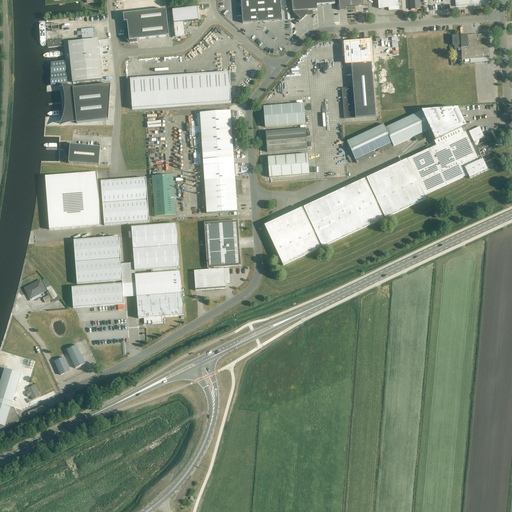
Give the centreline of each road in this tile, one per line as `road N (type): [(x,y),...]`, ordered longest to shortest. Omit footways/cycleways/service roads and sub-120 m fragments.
road 1 (unclassified): [(61,394),(248,291),(258,273),(253,196)]
road 2 (unclassified): [(277,69),(320,30),(501,18)]
road 3 (primary): [(300,313),(511,214)]
road 4 (unknown): [(342,29),(338,75),(316,97),(322,191)]
road 5 (unclassified): [(0,155),(4,0)]
road 6 (unclassified): [(253,196),(248,109),(277,69)]
road 7 (primary): [(0,459),(116,403)]
road 8 (unclassified): [(511,141),(501,18)]
